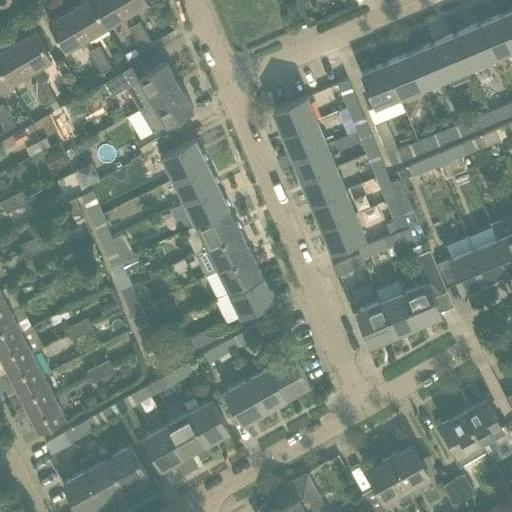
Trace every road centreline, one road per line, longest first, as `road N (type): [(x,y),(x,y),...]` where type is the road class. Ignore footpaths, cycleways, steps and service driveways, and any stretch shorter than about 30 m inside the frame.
road 1 (residential): [(361,408),(227,82)]
road 2 (residential): [(227,82),(425,0)]
road 3 (residential): [(195,499),(361,408)]
road 4 (residential): [(361,408),(511,323)]
